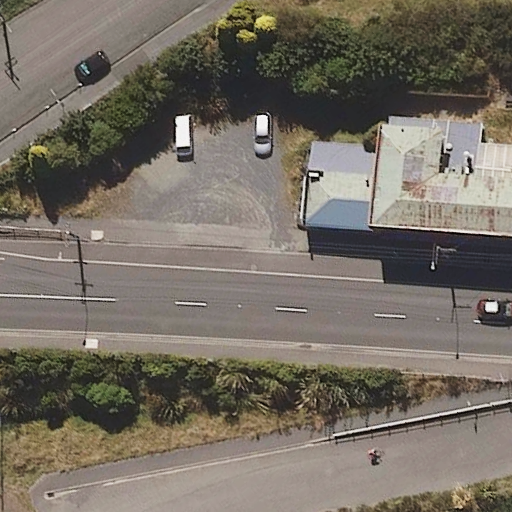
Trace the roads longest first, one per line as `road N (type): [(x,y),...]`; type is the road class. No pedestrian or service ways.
road 1 (trunk): [(511,320),(0,295)]
road 2 (residential): [(0,77),(121,0)]
